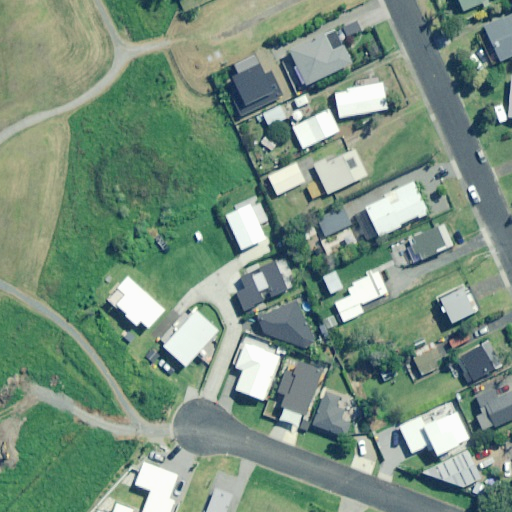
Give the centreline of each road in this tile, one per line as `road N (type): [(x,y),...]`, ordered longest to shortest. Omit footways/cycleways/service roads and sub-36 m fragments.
road 1 (residential): [(511,250),(400,0)]
road 2 (residential): [(200,427),(423,511)]
